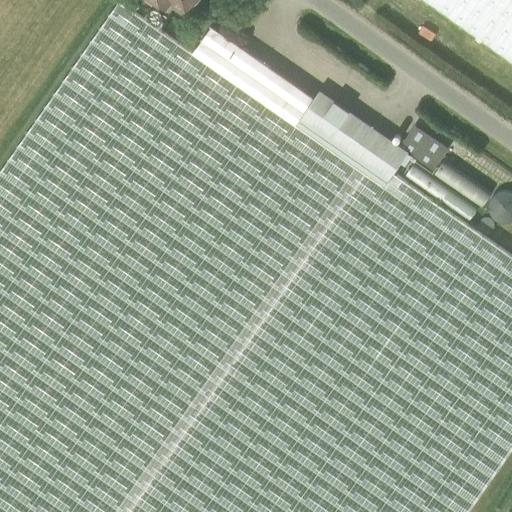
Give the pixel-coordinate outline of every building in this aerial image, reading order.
[(119,0),(0,170),(0,511),(466,511),(511,447),(511,254),(394,172),(408,153),(319,91),(314,97),(211,25),(193,51),(119,0)] [(152,0),(166,9),(170,3),(186,15),(195,1),(197,2),(198,0),(152,0)] [(511,0),(435,0),(484,35),(511,54),(511,0)] [(197,13),(190,23),(196,27),(203,18),(197,13)] [(415,124),(399,147),(408,153),(402,161),(406,164),(412,156),(433,171),(446,151),(449,148),(415,124)] [(511,191),(510,190),(505,190),(499,191),(494,193),(491,196),(488,200),(487,206),(488,211),(490,216),(493,220),(497,222),(504,223),(509,222),(511,221),(511,191)]
